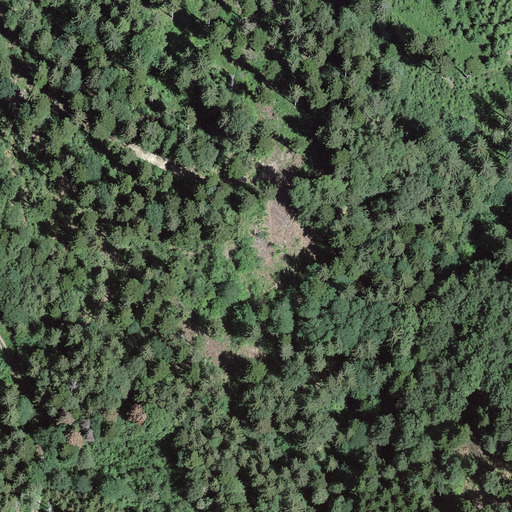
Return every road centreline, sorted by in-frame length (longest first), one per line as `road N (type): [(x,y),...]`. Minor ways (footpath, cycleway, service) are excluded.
road 1 (track): [(0,84),(178,170),(227,183),(256,180),(274,163),(276,142),(217,53)]
road 2 (track): [(15,91),(160,321)]
road 3 (track): [(0,339),(39,442),(36,511)]
